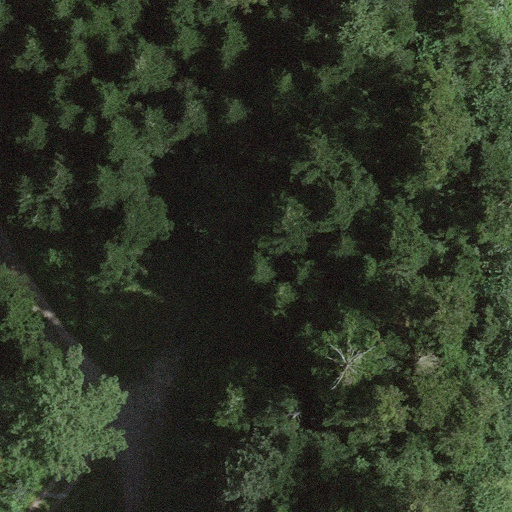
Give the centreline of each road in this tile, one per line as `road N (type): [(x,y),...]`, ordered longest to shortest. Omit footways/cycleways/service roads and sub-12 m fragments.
road 1 (track): [(109,426),(82,350),(0,230)]
road 2 (track): [(0,351),(20,374),(109,426)]
